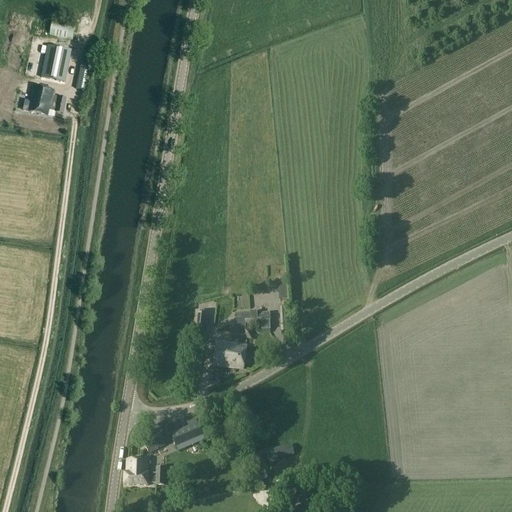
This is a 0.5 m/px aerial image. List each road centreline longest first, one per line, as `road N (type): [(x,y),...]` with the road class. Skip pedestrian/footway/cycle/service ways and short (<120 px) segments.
road 1 (unclassified): [(125,411),(163,414),(231,393),(511,237)]
road 2 (tertiary): [(125,411),(196,0)]
